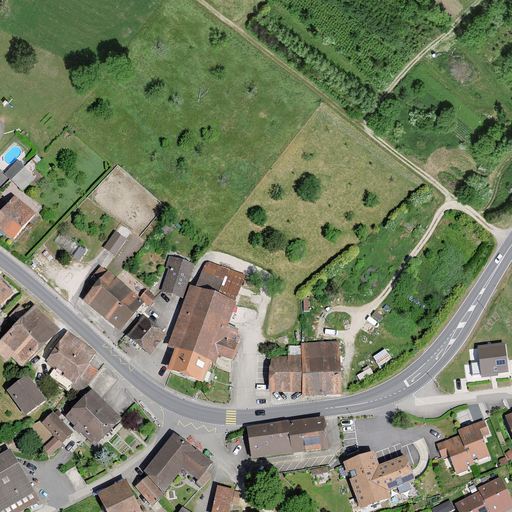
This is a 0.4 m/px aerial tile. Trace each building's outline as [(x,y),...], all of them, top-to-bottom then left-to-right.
[(5,174),(22,190),(35,177),(18,160),(5,174)] [(0,214),(0,232),(11,241),(32,215),(13,199),(0,214)] [(115,258),(127,240),(115,232),(103,250),(115,258)] [(80,264),(88,250),(81,246),(73,259),(80,264)] [(160,293),(181,299),(191,264),(170,258),(160,293)] [(175,349),(168,371),(203,385),(210,362),(214,363),(217,355),(232,360),(240,339),(238,328),(228,326),(244,275),(205,263),(197,287),(191,285),(170,347),(175,349)] [(82,302),(123,335),(148,305),(107,272),(82,302)] [(0,307),(12,296),(0,283),(0,307)] [(127,340),(149,356),(165,334),(143,318),(127,340)] [(0,342),(0,347),(24,370),(47,344),(20,320),(0,342)] [(91,360),(60,340),(45,364),(76,384),(91,360)] [(270,364),(271,393),(302,392),(302,395),(342,394),(340,342),(300,343),(301,364),(270,364)] [(507,373),(504,344),(478,347),(480,364),(472,364),(473,376),(481,375),(482,379),(497,377),(497,374),(507,373)] [(374,356),(380,365),(392,358),(386,348),(374,356)] [(45,402),(27,377),(8,391),(25,416),(45,402)] [(90,393),(66,419),(96,448),(121,422),(90,393)] [(41,425),(61,445),(72,434),(53,414),(41,425)] [(461,436),(471,462),(488,456),(481,437),(488,434),(483,421),(459,430),(461,436)] [(247,428),(250,461),(327,454),(324,422),(247,428)] [(144,472),(164,495),(184,470),(198,481),(213,461),(176,434),(144,472)] [(449,455),(456,474),(467,470),(466,467),(472,465),(471,462),(461,436),(437,445),(442,458),(449,455)] [(0,457),(0,511),(22,511),(39,503),(10,452),(0,457)] [(343,464),(361,511),(391,499),(388,492),(399,488),(401,493),(410,490),(409,485),(415,482),(406,457),(379,467),(373,453),(343,464)] [(135,488),(153,509),(165,499),(147,478),(135,488)] [(455,505),(458,511),(505,511),(511,509),(511,500),(502,478),(476,489),(478,494),(455,505)] [(96,494),(104,511),(136,511),(123,481),(96,494)] [(230,511),(235,491),(217,488),(211,511),(230,511)] [(435,511),(447,511),(456,508),(451,499),(434,508),(435,511)]
